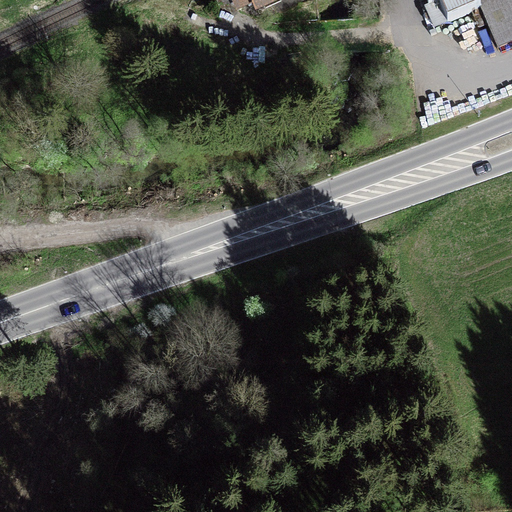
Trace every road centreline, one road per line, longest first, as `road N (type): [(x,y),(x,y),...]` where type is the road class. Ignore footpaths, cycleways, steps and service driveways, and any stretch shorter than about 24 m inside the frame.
road 1 (primary): [(0,330),(511,145)]
road 2 (track): [(511,80),(462,90),(414,48),(376,41),(258,48),(204,33)]
